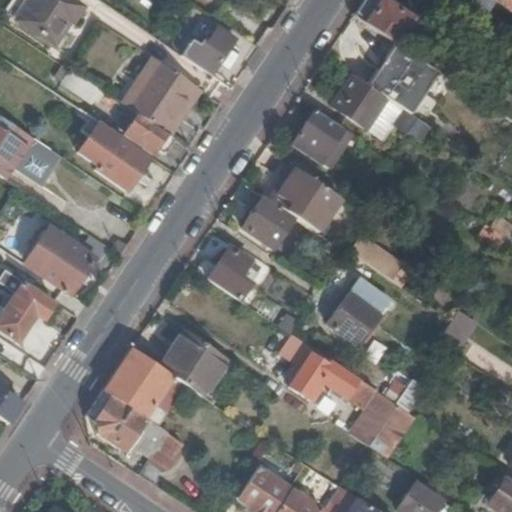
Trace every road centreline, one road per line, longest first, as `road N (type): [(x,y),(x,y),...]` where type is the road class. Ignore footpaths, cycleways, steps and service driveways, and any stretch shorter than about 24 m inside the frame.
road 1 (residential): [(329,0),(32,437)]
road 2 (residential): [(32,437),(144,511)]
